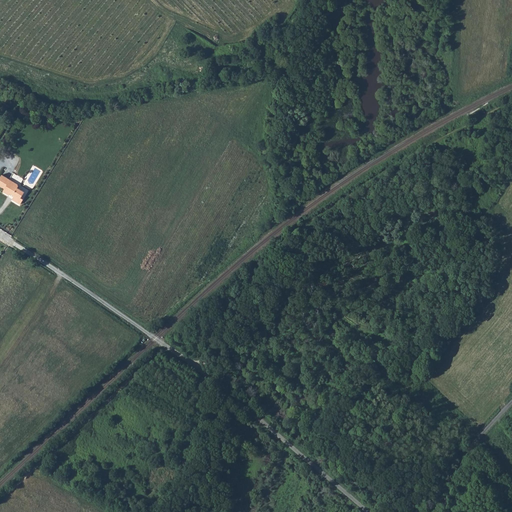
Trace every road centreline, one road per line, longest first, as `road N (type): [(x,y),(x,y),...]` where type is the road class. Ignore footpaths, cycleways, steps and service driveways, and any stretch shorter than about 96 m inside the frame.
road 1 (unclassified): [(369,511),(204,371),(0,234)]
road 2 (track): [(511,100),(385,170),(278,247),(194,364)]
road 3 (track): [(0,57),(72,82),(107,82),(150,57),(170,26),(253,26),(273,14),(278,0)]
road 4 (unclassified): [(511,402),(463,460),(436,511)]
